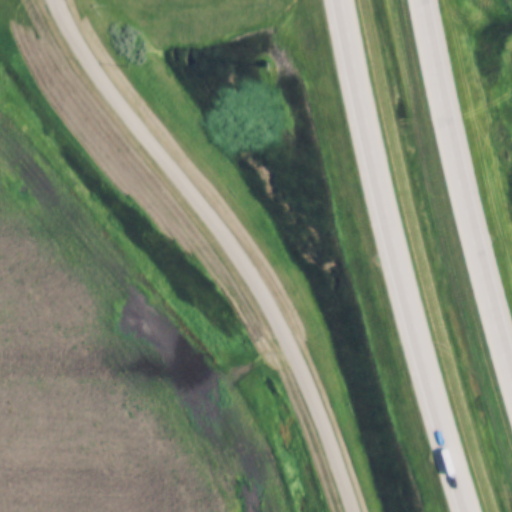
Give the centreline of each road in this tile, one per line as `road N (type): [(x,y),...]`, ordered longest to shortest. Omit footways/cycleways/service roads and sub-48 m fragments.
road 1 (residential): [(52,0),(107,87),(264,294),(316,406),(352,511)]
road 2 (motorway): [(339,0),(365,131),(468,511)]
road 3 (motorway): [(511,384),(420,0)]
